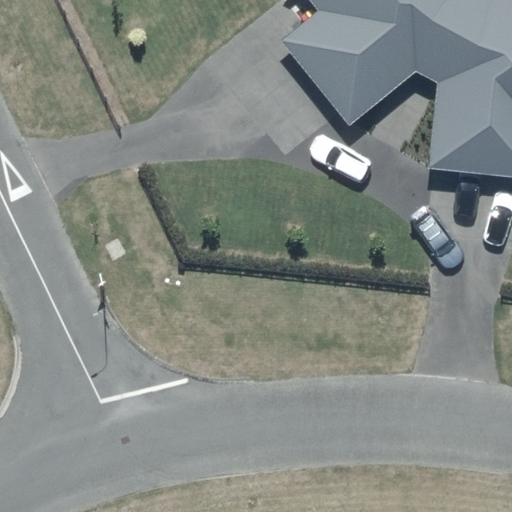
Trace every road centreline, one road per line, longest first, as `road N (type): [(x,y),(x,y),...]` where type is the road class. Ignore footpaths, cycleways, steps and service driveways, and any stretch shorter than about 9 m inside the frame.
road 1 (residential): [(144,449),(273,419),(418,408),(511,414)]
road 2 (residential): [(144,449),(0,154)]
road 3 (residential): [(3,511),(144,449)]
